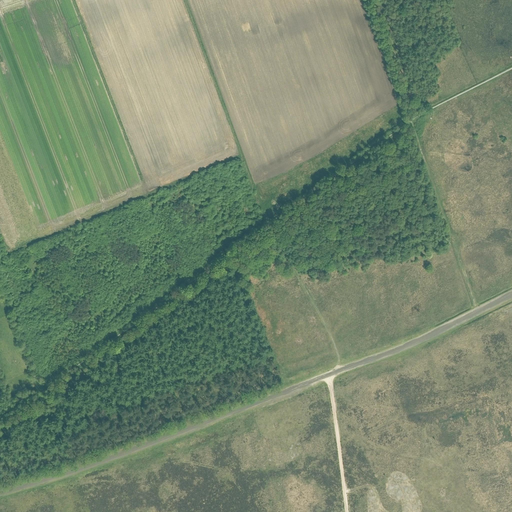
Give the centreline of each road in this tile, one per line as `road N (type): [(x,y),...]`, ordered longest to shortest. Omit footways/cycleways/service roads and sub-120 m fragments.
road 1 (track): [(0,493),(329,374)]
road 2 (track): [(334,372),(475,311)]
